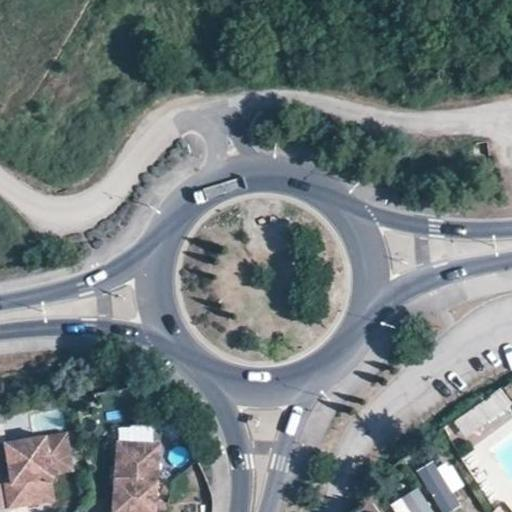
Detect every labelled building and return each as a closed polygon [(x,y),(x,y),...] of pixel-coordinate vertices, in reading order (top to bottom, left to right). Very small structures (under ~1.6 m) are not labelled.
[(10,506),(45,500),(40,476),(49,464),(73,460),(67,432),(6,443),(12,481),(6,482),(10,506)] [(111,511),(154,511),(161,445),(118,441),(111,511)] [(74,470),(73,460),(49,464),(40,476),(45,500),(54,498),(51,478),(55,473),(74,470)] [(434,465),(421,473),(442,510),(455,502),(434,465)] [(430,511),(415,486),(402,494),(413,511),(430,511)]
